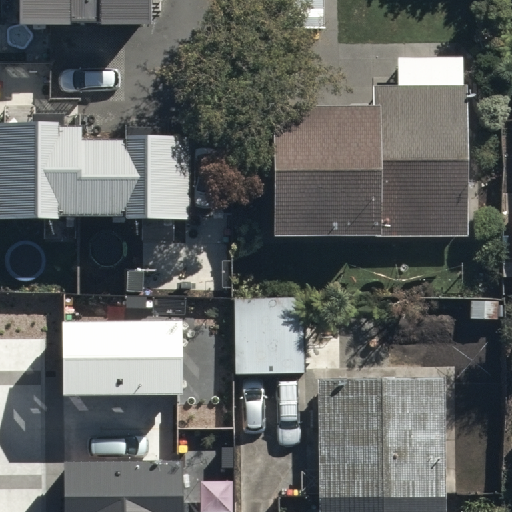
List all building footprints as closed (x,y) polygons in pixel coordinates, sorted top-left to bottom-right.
[(159,0),(20,0),(20,46),(159,48),(159,0)] [(324,0),(245,0),(245,18),(325,19),(324,0)] [(277,123),(279,257),(469,254),(467,95),(372,96),(372,122),(277,123)] [(36,129),(36,140),(0,140),(0,240),(191,242),(192,154),(168,154),(168,141),(70,141),(70,130),(36,129)] [(33,298),(0,297),(0,371),(32,372),(33,298)] [(241,380),(310,379),(309,307),(221,309),(221,358),(240,357),(241,380)] [(178,321),(65,322),(65,392),(179,391),(178,321)] [(323,393),(320,511),(448,511),(450,394),(323,393)] [(181,511),(181,461),(64,462),(64,511),(181,511)]
